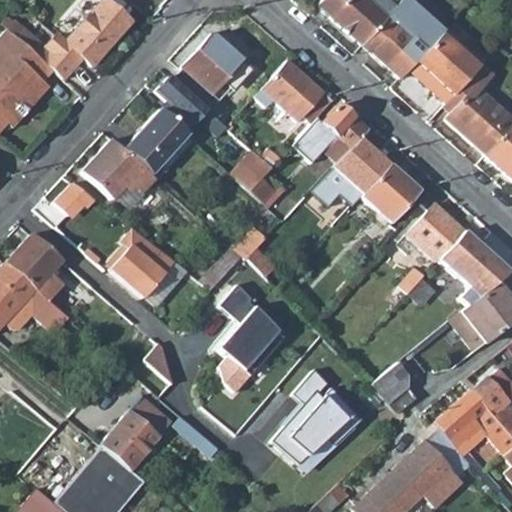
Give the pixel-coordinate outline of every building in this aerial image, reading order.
[(88,67),(125,24),(100,1),(100,0),(94,0),(97,3),(62,44),(54,36),(41,50),(20,31),(12,40),(49,74),(59,83),(80,60),(88,67)] [(359,46),(385,18),(365,0),(320,0),(314,6),(359,46)] [(438,32),(402,0),(399,0),(393,8),(385,18),(359,46),(396,79),(407,68),(438,32)] [(365,0),(385,18),(393,8),(384,0),(365,0)] [(407,68),(432,90),(429,93),(442,104),(464,81),(473,70),(449,48),(453,43),(439,31),(438,32),(407,68)] [(0,130),(4,126),(9,130),(45,90),(39,85),(49,74),(12,40),(3,33),(0,35),(0,130)] [(224,110),(209,96),(226,78),(232,84),(246,69),(208,36),(168,80),(214,122),(224,110)] [(283,62),(283,61),(257,91),(256,91),(250,99),(262,109),(269,102),(293,124),(298,119),(306,127),(328,102),(283,62)] [(214,122),(168,80),(164,77),(151,93),(176,115),(169,123),(182,134),(194,120),(201,126),(214,138),(222,129),(214,122)] [(511,124),(464,81),(442,104),(441,106),(448,113),(442,120),(481,157),(511,124)] [(362,133),(332,106),(317,124),(319,126),(333,139),(327,145),(319,154),(332,166),(355,141),(362,133)] [(169,123),(155,110),(118,151),(151,181),(187,139),(182,134),(169,123)] [(182,134),(187,139),(201,126),(194,120),(182,134)] [(511,123),(511,124),(481,157),(511,183),(511,123)] [(327,145),(333,139),(319,126),(313,133),(327,145)] [(187,139),(151,181),(159,188),(196,147),(187,139)] [(356,199),(385,167),(355,141),(332,166),(330,168),(342,180),(338,185),(355,201),(356,199)] [(140,192),(151,181),(118,151),(108,142),(79,175),(110,202),(115,196),(123,188),(128,192),(133,187),(140,192)] [(255,159),(267,170),(275,162),(263,150),(255,159)] [(248,152),(227,175),(247,193),(264,175),(267,170),(255,159),(248,152)] [(356,199),(385,226),(414,193),(385,167),(356,199)] [(266,210),(282,192),(264,175),(247,193),(265,209),(266,210)] [(123,188),(115,196),(129,209),(142,195),(140,192),(133,187),(128,192),(123,188)] [(434,261),(458,233),(429,207),(397,244),(411,258),(418,251),(432,263),(434,261)] [(98,246),(80,229),(68,243),(87,259),(98,246)] [(139,299),(171,264),(127,230),(119,239),(126,246),(117,257),(106,270),(139,299)] [(252,230),(230,252),(233,254),(238,259),(241,261),(243,260),(253,249),(262,240),(252,230)] [(505,275),(490,262),(458,233),(434,261),(466,289),(459,296),(448,308),(456,315),(493,285),(505,275)] [(28,235),(1,264),(35,294),(41,299),(56,281),(43,270),(54,258),(48,253),(28,235)] [(110,250),(117,257),(126,246),(119,239),(110,250)] [(196,283),(207,292),(238,259),(233,254),(230,252),(227,249),(196,283)] [(262,280),(272,269),(253,249),(243,260),(262,280)] [(466,289),(434,261),(432,263),(427,268),(459,296),(466,289)] [(1,264),(0,265),(0,326),(2,324),(17,307),(29,317),(38,324),(52,309),(41,299),(35,294),(1,264)] [(403,295),(416,280),(422,274),(412,266),(386,295),(395,304),(396,304),(403,295)] [(493,285),(456,315),(480,347),(511,322),(511,280),(506,275),(493,285)] [(403,295),(414,304),(426,290),(416,280),(403,295)] [(302,322),(313,311),(283,281),(273,292),(302,322)] [(235,323),(212,347),(223,356),(215,364),(220,384),(234,396),(250,378),(244,372),(279,334),(231,290),(217,306),(235,323)] [(17,307),(2,324),(10,331),(17,331),(29,317),(17,307)] [(470,355),(480,347),(456,315),(445,323),(470,355)] [(404,391),(402,388),(401,376),(393,365),(365,387),(384,407),(404,391)] [(308,368),(288,396),(302,406),(270,441),(296,463),(320,437),(331,446),(358,419),(308,368)] [(511,390),(493,369),(482,379),(504,404),(511,396),(511,390)] [(511,416),(502,406),(504,404),(482,379),(467,392),(494,421),(499,427),(511,441),(511,416)] [(404,391),(384,407),(393,416),(409,404),(412,401),(404,391)] [(467,392),(429,427),(433,432),(464,466),(490,495),(495,491),(462,454),(456,447),(475,431),(478,435),(494,421),(467,392)] [(124,469),(127,471),(167,424),(139,399),(98,446),(124,469)] [(208,443),(180,419),(171,429),(199,452),(208,443)] [(481,438),(499,458),(511,446),(511,441),(499,427),(494,421),(478,435),(481,438)] [(478,435),(475,431),(456,447),(462,454),(470,448),(481,438),(478,435)] [(400,511),(445,471),(451,478),(464,466),(433,432),(376,484),(347,511),(400,511)] [(87,511),(124,469),(98,446),(49,503),(59,511),(87,511)] [(501,475),(511,487),(511,446),(499,458),(508,468),(501,475)] [(325,511),(343,495),(334,485),(314,505),(305,511),(325,511)] [(41,511),(49,503),(35,492),(18,511),(41,511)]
